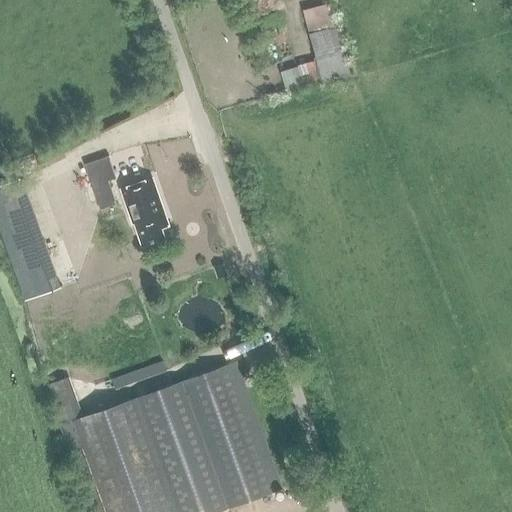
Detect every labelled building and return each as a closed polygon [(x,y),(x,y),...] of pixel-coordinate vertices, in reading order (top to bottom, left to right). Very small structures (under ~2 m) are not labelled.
[(318,60),(324,80),(324,81),(348,75),(329,6),(305,13),(318,60)] [(107,156),(84,164),(100,210),(116,204),(108,181),(115,178),(107,156)] [(0,183),(0,211),(23,298),(57,289),(27,176),(0,183)] [(152,178),(120,189),(132,223),(133,223),(141,245),(163,237),(160,228),(168,225),(152,178)] [(222,263),(213,267),(217,278),(226,275),(222,263)] [(236,362),(172,385),(217,510),(281,487),(236,362)] [(46,385),(60,424),(82,416),(69,377),(46,385)] [(172,385),(137,398),(178,511),(211,511),(217,510),(172,385)] [(178,511),(137,398),(73,421),(83,449),(105,511),(178,511)] [(73,421),(61,425),(71,453),(83,449),(73,421)]
